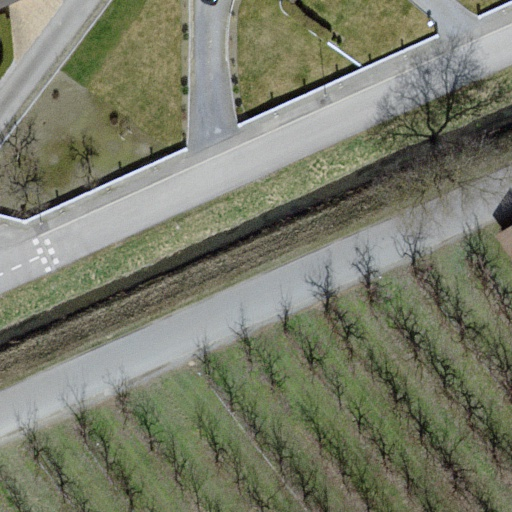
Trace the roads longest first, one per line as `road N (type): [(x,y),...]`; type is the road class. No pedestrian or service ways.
road 1 (residential): [(0,268),(511,41)]
road 2 (unclassified): [(511,196),(0,423)]
